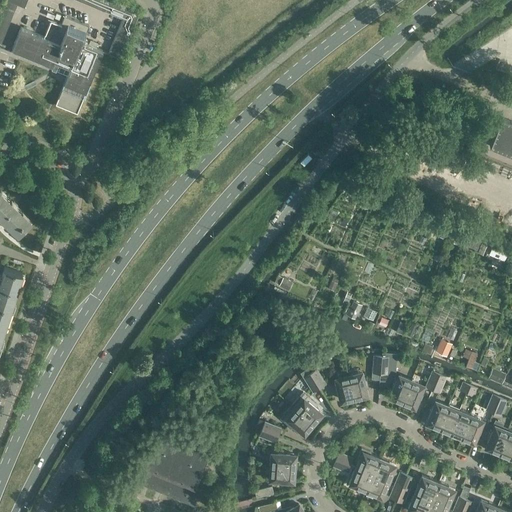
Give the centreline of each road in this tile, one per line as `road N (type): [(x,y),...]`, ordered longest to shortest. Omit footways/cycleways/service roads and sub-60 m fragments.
road 1 (primary): [(19,511),(95,371),(204,225),(316,106),(442,0)]
road 2 (primary): [(391,0),(303,63),(126,249),(27,413),(0,480)]
road 3 (unclassified): [(42,511),(77,450),(198,325),(411,54)]
road 4 (residential): [(511,486),(427,448),(398,421),(356,417),(317,453),(315,486),(330,511)]
road 5 (residential): [(0,421),(69,219),(72,183)]
road 6 (residential): [(72,183),(101,158),(146,60),(158,20),(149,0)]
